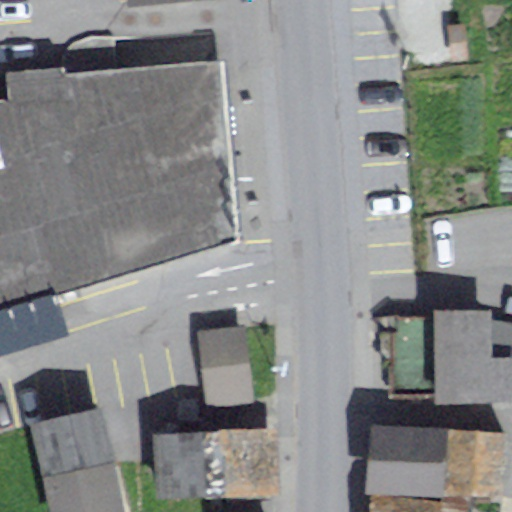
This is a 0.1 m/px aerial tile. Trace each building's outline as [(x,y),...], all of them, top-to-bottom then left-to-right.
[(123,0),(125,12),(234,0),(123,0)] [(461,19),(444,20),(445,52),(462,52),(461,19)] [(0,313),(233,241),(218,67),(114,77),(8,86),(10,113),(0,113),(0,313)] [(511,217),(440,215),(434,377),(511,379),(511,217)] [(208,393),(253,388),(247,324),(202,329),(208,393)] [(504,426),(505,402),(445,400),(444,425),(504,426)] [(122,511),(100,402),(25,417),(44,511),(122,511)] [(442,434),(370,429),(365,496),(437,501),(442,434)] [(225,481),(280,479),(278,430),(159,434),(161,495),(225,493),(225,481)] [(509,439),(448,433),(441,500),(502,506),(509,439)] [(436,511),(437,508),(370,500),(368,511),(436,511)]
